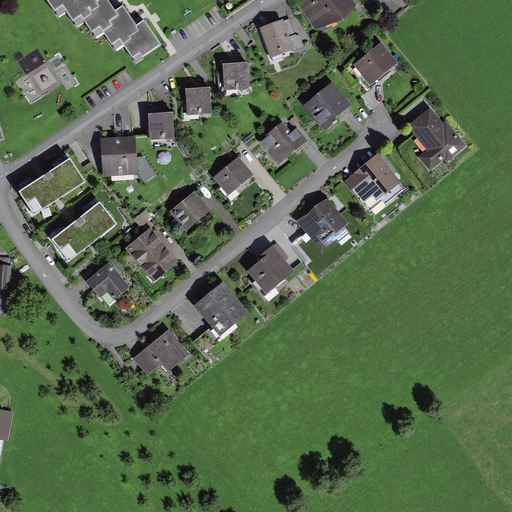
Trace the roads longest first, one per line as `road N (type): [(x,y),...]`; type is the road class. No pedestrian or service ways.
road 1 (residential): [(385,128),(133,333),(116,338),(97,332),(54,288),(0,192)]
road 2 (residential): [(0,175),(263,0)]
